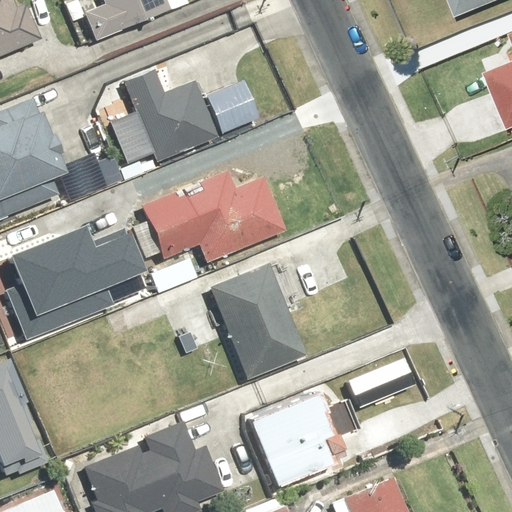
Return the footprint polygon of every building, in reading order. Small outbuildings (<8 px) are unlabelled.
[(0,0),(0,52),(40,35),(25,1),(14,5),(11,0),(0,0)] [(101,0),(103,2),(85,9),(96,38),(170,9),(166,0),(101,0)] [(444,0),(453,20),(499,0),(444,0)] [(511,34),(506,37),(511,51),(511,61),(482,75),(506,130),(511,127),(511,34)] [(258,117),(244,80),(201,97),(193,78),(164,91),(154,66),(125,78),(159,158),(216,134),(216,133),(258,117)] [(0,196),(68,166),(60,150),(63,148),(55,130),(52,131),(42,108),(37,110),(31,95),(0,109),(0,196)] [(239,186),(230,167),(144,205),(167,257),(201,242),(209,260),(287,225),(264,174),(239,186)] [(2,252),(26,313),(142,268),(125,224),(84,240),(78,223),(2,252)] [(306,350),(269,262),(209,287),(246,375),(306,350)] [(13,358),(0,362),(0,465),(2,473),(46,458),(13,358)] [(318,394),(253,422),(279,483),(333,459),(324,438),(334,433),(318,394)] [(196,448),(183,420),(85,465),(98,495),(91,499),(96,511),(152,511),(162,508),(164,511),(193,511),(202,508),(199,501),(223,490),(203,445),(196,448)] [(408,511),(393,475),(333,501),(337,511),(408,511)] [(46,508),(39,494),(0,511),(63,511),(59,503),(46,508)] [(290,511),(287,503),(276,507),(273,499),(245,510),(246,511),(290,511)]
